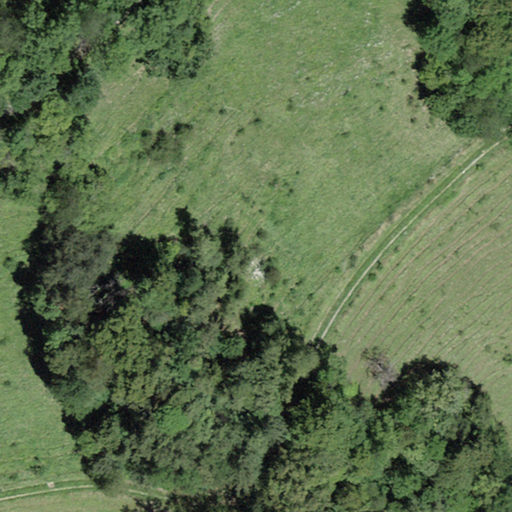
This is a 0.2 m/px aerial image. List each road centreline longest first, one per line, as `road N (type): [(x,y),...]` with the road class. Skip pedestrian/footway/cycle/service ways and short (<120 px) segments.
road 1 (track): [(0,496),(97,483),(190,500),(229,489),(318,333),(368,265),(460,169),(511,130)]
road 2 (track): [(141,0),(0,98)]
